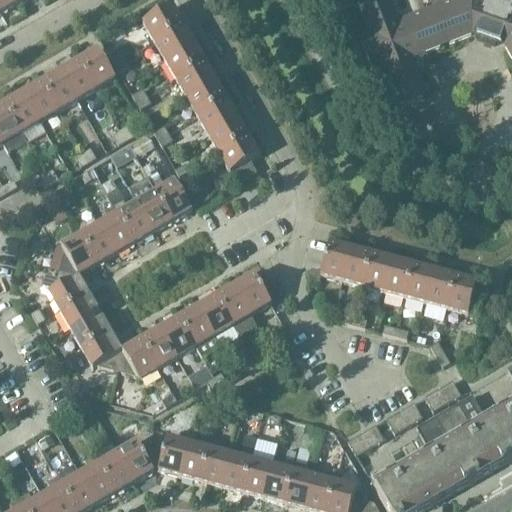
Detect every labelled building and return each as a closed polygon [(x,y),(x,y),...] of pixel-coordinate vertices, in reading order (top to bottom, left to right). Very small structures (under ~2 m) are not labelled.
[(0,0),(0,13),(2,17),(20,6),(16,0),(0,0)] [(365,0),(362,1),(360,6),(367,32),(361,44),(374,77),(387,83),(399,107),(403,109),(423,102),(431,94),(417,72),(419,68),(418,59),(440,50),(444,43),(450,46),(472,38),(475,33),(484,43),(492,46),(505,44),(504,49),(511,62),(511,0),(451,0),(451,2),(401,21),(398,20),(387,0),(365,0)] [(155,47),(184,29),(173,10),(143,27),(155,47)] [(165,65),(195,48),(184,29),(155,47),(165,65)] [(176,84),(206,67),(195,48),(165,65),(176,84)] [(98,53),(79,65),(97,94),(116,83),(98,53)] [(115,70),(126,63),(122,56),(111,62),(115,70)] [(126,63),(115,70),(119,77),(130,71),(126,63)] [(97,94),(79,65),(60,75),(78,105),(97,94)] [(206,67),(176,84),(187,103),(217,85),(206,67)] [(78,105),(60,75),(42,86),(59,116),(78,105)] [(198,121),(228,104),(217,85),(187,103),(198,121)] [(59,116),(42,86),(23,97),(41,127),(59,116)] [(136,107),(147,101),(143,93),(132,99),(136,107)] [(41,127),(23,97),(4,108),(22,138),(41,127)] [(147,101),(136,107),(141,114),(152,108),(147,101)] [(209,140),(239,123),(228,104),(198,121),(209,140)] [(0,110),(0,142),(3,149),(8,157),(27,146),(22,138),(4,108),(0,110)] [(220,159),(249,141),(239,123),(209,140),(220,159)] [(120,135),(126,146),(134,142),(128,130),(120,135)] [(158,144),(169,138),(165,130),(154,137),(158,144)] [(126,146),(120,135),(113,139),(119,150),(126,146)] [(169,138),(158,144),(162,152),(173,145),(169,138)] [(137,161),(154,151),(148,141),(131,151),(137,161)] [(220,159),(237,189),(258,177),(251,166),(261,161),(249,141),(220,159)] [(83,157),(89,168),(97,163),(90,152),(83,157)] [(130,152),(116,159),(122,170),(136,162),(130,152)] [(89,168),(83,157),(75,161),(82,172),(89,168)] [(151,167),(142,172),(147,182),(149,184),(150,186),(151,188),(160,182),(151,167)] [(180,182),(191,175),(186,168),(175,174),(180,182)] [(92,173),(81,180),(85,187),(97,181),(92,173)] [(45,178),(52,189),(59,185),(53,174),(45,178)] [(191,175),(180,182),(184,189),(195,183),(191,175)] [(52,189),(45,178),(38,183),(44,194),(52,189)] [(160,182),(151,188),(173,226),(192,215),(175,185),(165,191),(160,182)] [(3,191),(7,198),(18,192),(14,184),(3,191)] [(137,207),(154,237),(173,226),(151,188),(141,193),(146,202),(137,207)] [(118,193),(107,199),(113,209),(123,204),(124,203),(118,193)] [(154,237),(137,207),(128,212),(123,204),(113,209),(136,248),(154,237)] [(99,229),(117,259),(136,248),(113,209),(104,215),(109,223),(99,229)] [(63,213),(51,219),(56,229),(68,222),(63,213)] [(80,240),(81,240),(98,269),(117,259),(99,229),(90,234),(85,226),(76,231),(80,240)] [(81,240),(80,240),(61,251),(64,255),(59,275),(88,282),(90,274),(98,269),(81,240)] [(320,285),(321,281),(343,286),(351,253),(330,247),(322,275),(313,273),(307,277),(311,283),(320,285)] [(363,292),(372,258),(351,253),(343,286),(363,292)] [(384,297),(393,264),(372,258),(363,292),(384,297)] [(405,303),(414,269),(393,264),(384,297),(405,303)] [(426,308),(435,275),(414,269),(405,303),(426,308)] [(252,320),(272,309),(259,288),(268,283),(270,276),(263,274),(235,290),(252,320)] [(88,282),(59,275),(54,295),(49,297),(60,316),(90,299),(86,291),(88,282)] [(447,314),(456,281),(435,275),(426,308),(447,314)] [(456,281),(447,314),(468,319),(477,286),(456,281)] [(252,320),(235,290),(216,301),(234,331),(252,320)] [(71,335),(101,317),(90,299),(60,316),(71,335)] [(234,331),(216,301),(198,312),(215,342),(234,331)] [(215,342),(198,312),(179,322),(196,352),(215,342)] [(39,314),(31,318),(38,329),(46,325),(39,314)] [(82,354),(112,336),(101,317),(71,335),(82,354)] [(353,330),(355,322),(343,319),(341,327),(353,330)] [(196,352),(179,322),(160,333),(178,363),(196,352)] [(355,322),(353,330),(365,333),(367,325),(355,322)] [(395,341),(397,333),(385,329),(382,338),(395,341)] [(178,363),(160,333),(142,344),(159,374),(178,363)] [(397,333),(395,341),(407,344),(409,336),(397,333)] [(112,336),(82,354),(93,373),(98,370),(117,376),(125,347),(117,344),(112,336)] [(159,374),(142,344),(133,349),(125,347),(117,376),(137,381),(140,385),(159,374)] [(285,346),(274,352),(278,360),(289,353),(285,346)] [(437,361),(444,357),(438,346),(430,351),(437,361)] [(251,361),(258,372),(265,368),(259,356),(251,361)] [(444,357),(437,361),(443,372),(451,368),(444,357)] [(258,372),(251,361),(244,365),(250,376),(258,372)] [(67,362),(60,367),(66,378),(74,373),(67,362)] [(196,394),(207,388),(206,387),(214,382),(207,370),(188,381),(196,394)] [(511,371),(508,374),(511,381),(511,406),(485,422),(473,401),(417,433),(429,454),(372,487),(386,511),(429,511),(435,509),(511,464),(511,371)] [(214,382),(220,393),(228,389),(221,378),(214,382)] [(220,393),(214,382),(206,387),(213,398),(220,393)] [(447,389),(451,396),(456,404),(462,400),(453,385),(447,389)] [(444,401),(451,396),(447,389),(440,393),(444,401)] [(437,405),(440,403),(444,401),(440,393),(433,397),(437,405)] [(451,396),(444,401),(440,403),(445,410),(456,404),(451,396)] [(437,405),(433,397),(425,402),(429,409),(437,405)] [(162,405),(167,413),(178,406),(173,399),(162,405)] [(445,410),(440,403),(437,405),(429,409),(434,417),(445,410)] [(409,411),(413,419),(417,426),(423,423),(415,408),(409,411)] [(406,423),(413,419),(409,411),(401,415),(406,423)] [(398,427),(402,425),(406,423),(401,415),(394,420),(398,427)] [(402,425),(406,432),(417,426),(413,419),(406,423),(402,425)] [(398,427),(394,420),(387,424),(391,431),(398,427)] [(406,432),(402,425),(398,427),(391,431),(395,439),(406,432)] [(370,433),(374,441),(379,448),(385,445),(376,430),(370,433)] [(367,445),(374,441),(370,433),(363,438),(367,445)] [(327,434),(323,451),(333,453),(336,440),(334,436),(327,434)] [(360,449),(363,447),(367,445),(363,438),(356,442),(360,449)] [(50,440),(39,446),(44,453),(54,447),(50,440)] [(201,486),(212,444),(202,441),(199,450),(189,447),(180,481),(201,486)] [(363,447),(368,455),(379,448),(374,441),(367,445),(363,447)] [(164,455),(153,453),(156,474),(180,481),(189,447),(168,442),(164,455)] [(360,449),(356,442),(348,446),(352,454),(360,449)] [(212,444),(201,486),(222,492),(231,458),(221,456),(223,446),(212,444)] [(97,446),(89,451),(94,459),(103,454),(97,446)] [(135,487),(156,474),(153,453),(144,458),(137,446),(117,457),(135,487)] [(368,455),(363,447),(360,449),(352,454),(357,461),(368,455)] [(231,458),(222,492),(243,497),(254,455),(244,452),(241,461),(231,458)] [(288,453),(285,463),(294,465),(296,456),(288,453)] [(94,459),(116,498),(135,487),(117,457),(108,462),(103,454),(94,459)] [(254,455),(243,497),(264,503),(273,469),(262,467),(265,457),(254,455)] [(116,498),(94,459),(84,465),(89,473),(80,479),(98,509),(116,498)] [(273,469),(264,503),(285,508),(296,466),(294,465),(285,463),(283,472),(273,469)] [(296,466),(285,508),(297,511),(305,511),(314,481),(304,478),(306,469),(296,466)] [(57,481),(74,511),(91,511),(98,509),(80,479),(74,469),(56,480),(57,481)] [(314,481),(305,511),(328,511),(335,486),(336,486),(338,477),(327,474),(325,483),(314,481)] [(43,500),(49,511),(74,511),(57,481),(47,487),(52,495),(43,500)] [(336,486),(335,486),(328,511),(351,511),(354,502),(357,492),(336,486)] [(49,511),(43,500),(34,505),(29,497),(19,503),(24,511),(49,511)] [(365,511),(367,505),(354,502),(351,511),(365,511)] [(24,511),(19,503),(10,508),(11,511),(24,511)]
